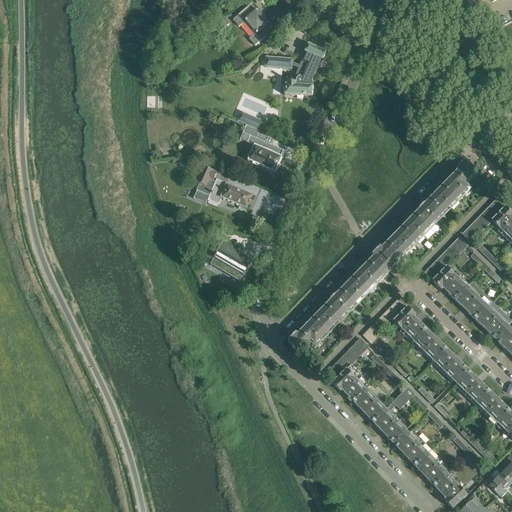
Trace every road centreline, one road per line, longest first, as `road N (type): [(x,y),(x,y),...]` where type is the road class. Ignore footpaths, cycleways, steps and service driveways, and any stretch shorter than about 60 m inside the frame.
road 1 (residential): [(268,333),(262,288),(374,36)]
road 2 (residential): [(431,511),(268,333)]
road 3 (residential): [(511,384),(364,242)]
road 4 (tertiary): [(476,134),(374,36)]
road 5 (residential): [(364,242),(463,142)]
road 6 (residential): [(268,333),(364,242)]
